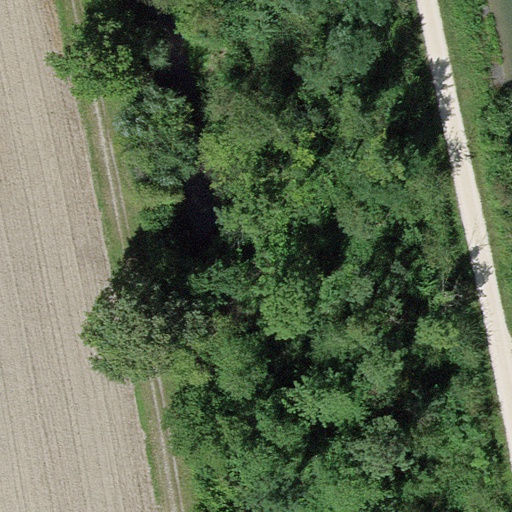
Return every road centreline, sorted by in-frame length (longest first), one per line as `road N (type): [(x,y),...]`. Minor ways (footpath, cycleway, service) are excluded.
road 1 (track): [(64,0),(104,162),(168,511)]
road 2 (track): [(423,0),(511,430)]
